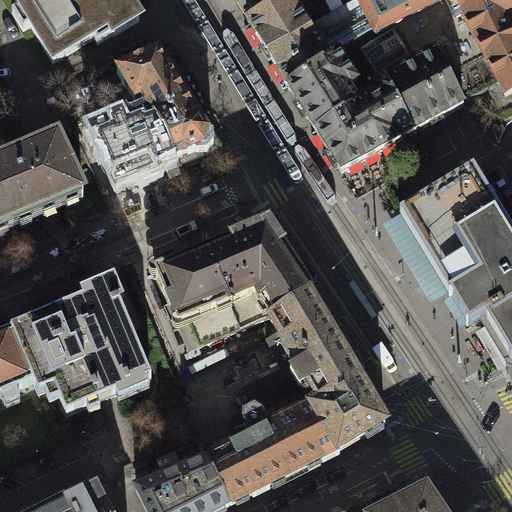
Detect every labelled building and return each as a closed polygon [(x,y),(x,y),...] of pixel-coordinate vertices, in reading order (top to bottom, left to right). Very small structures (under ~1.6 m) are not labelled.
[(14,0),(53,64),(108,30),(112,38),(139,22),(128,2),(131,0),(14,0)] [(288,0),(250,23),(315,133),(359,107),(349,91),(358,86),(339,54),(328,60),(309,28),(292,0),(288,0)] [(477,96),(497,86),(505,97),(511,93),(511,23),(511,20),(511,19),(511,4),(510,0),(354,0),(356,3),(309,28),(328,60),(339,54),(358,86),(349,91),(359,107),(375,98),(371,90),(384,82),(433,53),(463,104),(477,96)] [(463,104),(433,53),(384,82),(414,133),(463,104)] [(167,71),(159,55),(117,74),(117,76),(109,80),(114,89),(124,85),(135,105),(141,102),(151,116),(162,132),(175,160),(194,154),(207,153),(213,145),(212,136),(204,129),(194,114),(191,105),(186,100),(175,83),(173,74),(167,71)] [(341,176),(414,133),(384,82),(371,90),(375,98),(359,107),(315,133),(341,176)] [(125,121),(94,135),(117,186),(141,176),(143,181),(154,176),(152,171),(175,160),(162,132),(151,116),(131,124),(125,121)] [(58,138),(0,162),(0,200),(10,224),(82,193),(58,138)] [(445,294),(464,327),(480,317),(511,302),(511,236),(471,169),(397,214),(397,216),(445,294)] [(0,228),(10,224),(0,200),(0,228)] [(150,271),(185,352),(265,318),(304,295),(310,290),(265,223),(150,271)] [(124,303),(114,280),(91,290),(93,296),(10,332),(32,384),(38,397),(55,390),(67,418),(127,392),(130,399),(150,390),(147,383),(152,381),(119,305),(124,303)] [(334,451),(380,424),(304,295),(265,318),(274,333),(261,341),(277,369),(256,381),(268,402),(294,386),(296,390),(303,386),(314,406),(309,409),(334,451)] [(511,302),(480,317),(508,360),(511,358),(511,302)] [(0,397),(32,384),(10,332),(0,335),(0,397)] [(227,506),(334,451),(309,409),(314,406),(303,386),(296,390),(294,386),(268,402),(240,414),(239,426),(246,438),(204,459),(227,506)] [(204,459),(131,490),(142,511),(215,511),(227,506),(204,459)] [(48,511),(108,511),(96,488),(48,511)] [(439,511),(426,493),(389,511),(439,511)]
